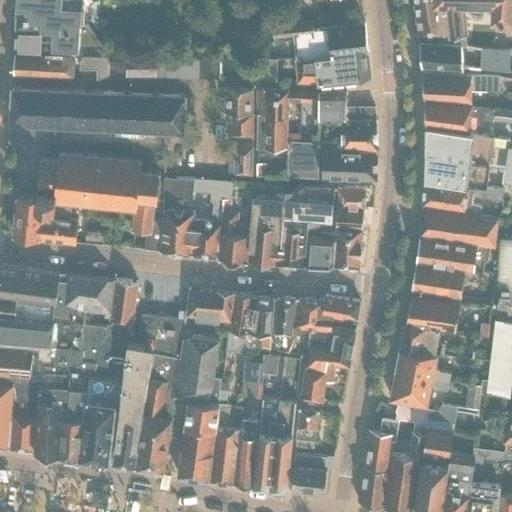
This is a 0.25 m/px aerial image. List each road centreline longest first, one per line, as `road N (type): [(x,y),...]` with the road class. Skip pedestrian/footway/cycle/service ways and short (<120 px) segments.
road 1 (residential): [(0,245),(376,285)]
road 2 (unclassified): [(376,285),(390,188),(380,0)]
road 3 (residential): [(0,78),(208,88),(205,153)]
road 4 (unclassified): [(338,510),(376,285)]
road 5 (unclassified): [(338,510),(165,486)]
road 6 (unclassified): [(165,486),(0,455)]
